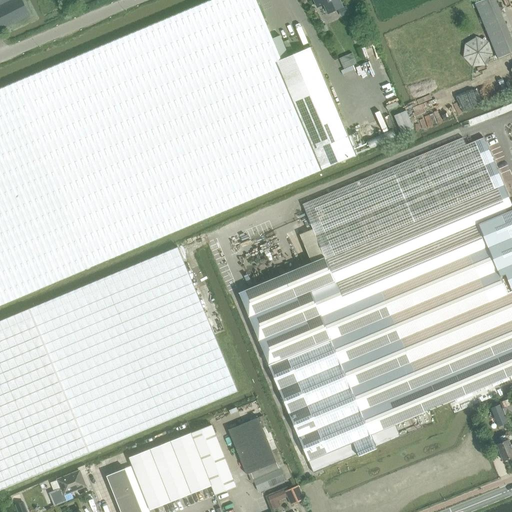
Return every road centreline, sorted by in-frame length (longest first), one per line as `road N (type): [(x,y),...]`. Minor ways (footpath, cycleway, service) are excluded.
road 1 (unclassified): [(140,0),(0,59)]
road 2 (unknown): [(284,0),(353,125)]
